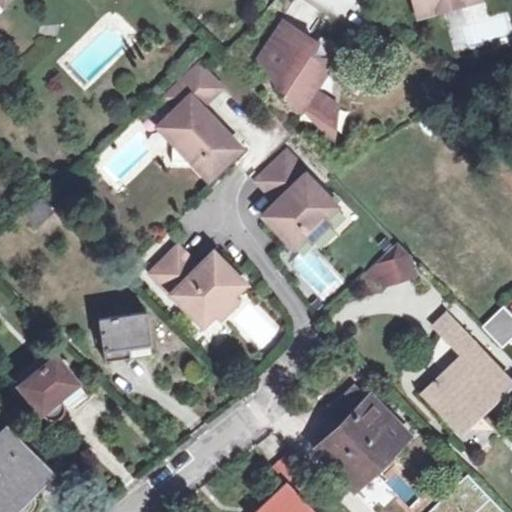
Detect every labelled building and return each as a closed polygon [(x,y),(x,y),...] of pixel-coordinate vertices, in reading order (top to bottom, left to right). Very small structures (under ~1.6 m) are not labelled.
[(416,0),(421,16),(464,4),(463,0),(416,0)] [(285,94),(301,111),(304,106),(335,126),(337,104),(315,89),(335,60),(347,61),(348,52),(323,36),(318,43),(286,22),(262,58),(290,85),(285,94)] [(165,126),(179,141),(179,163),(200,163),(214,179),(246,149),(207,108),(227,89),(206,66),(173,98),(184,109),(165,126)] [(304,106),(301,111),(333,143),(335,126),(304,106)] [(281,211),(272,220),(298,247),(310,235),(315,240),(331,224),(327,219),(340,207),(290,155),(263,181),(282,202),(281,211)] [(42,199),(23,211),(32,225),(51,213),(42,199)] [(267,216),(272,220),(281,211),(282,202),(267,216)] [(402,243),(366,277),(385,281),(417,273),(412,254),(402,243)] [(248,283),(222,257),(213,266),(203,266),(183,245),(156,272),(206,323),(219,311),(223,316),(240,300),(235,295),(248,283)] [(218,251),(203,266),(213,266),(222,257),(218,251)] [(511,314),(505,308),(484,328),(505,350),(511,342),(511,314)] [(96,324),(101,351),(108,350),(110,359),(158,352),(150,310),(102,318),(102,323),(96,324)] [(468,441),(490,421),(480,410),(511,379),(511,375),(451,313),(438,325),(469,358),(443,382),(439,378),(423,393),(468,441)] [(43,416),(54,419),(57,419),(63,410),(66,408),(70,411),(89,397),(56,357),(20,387),(43,416)] [(355,484),(349,489),(357,497),(387,468),(381,461),(410,434),(391,415),(388,418),(357,385),(329,411),(343,426),(319,448),(355,484)] [(26,511),(42,503),(43,499),(42,496),(35,487),(50,474),(10,433),(0,442),(0,511),(26,511)] [(289,484),(308,466),(294,452),(275,470),(289,484)] [(318,478),(308,466),(289,484),(260,511),(315,511),(316,511),(300,496),(318,478)]
